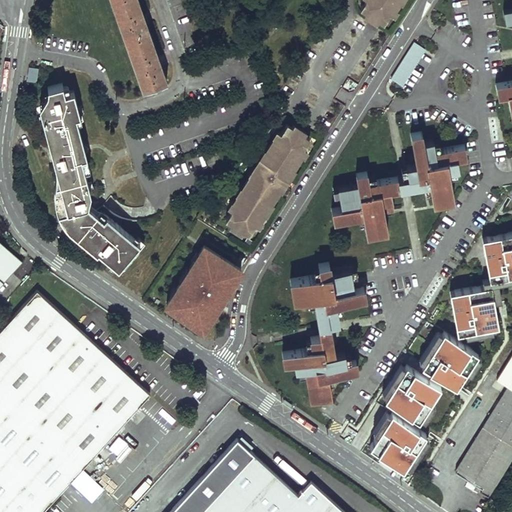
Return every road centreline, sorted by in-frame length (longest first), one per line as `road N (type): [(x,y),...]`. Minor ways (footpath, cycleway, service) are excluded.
road 1 (tertiary): [(217,369),(47,250),(10,203),(2,137),(22,0)]
road 2 (residential): [(426,0),(256,268),(236,339),(217,369)]
road 3 (tertiary): [(418,511),(217,369)]
road 4 (unknown): [(217,369),(104,511)]
